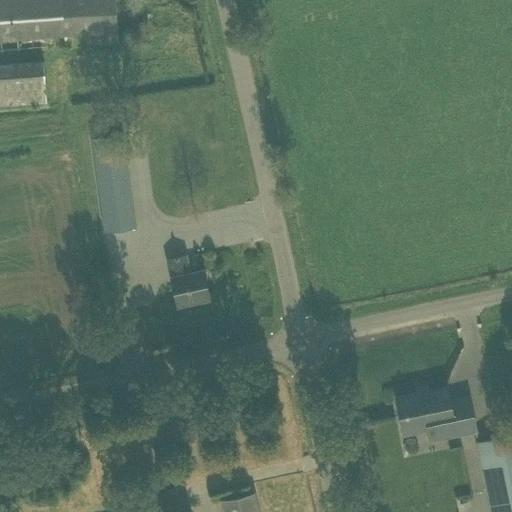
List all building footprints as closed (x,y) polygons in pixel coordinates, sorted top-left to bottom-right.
[(4,0),(5,5),(0,5),(0,50),(86,45),(120,42),(120,39),(117,1),(116,0),(4,0)] [(43,60),(0,63),(0,105),(46,102),(43,60)] [(123,132),(92,136),(104,231),(136,227),(123,132)] [(149,187),(133,189),(139,234),(168,230),(165,206),(152,208),(149,187)] [(185,254),(168,258),(172,275),(170,276),(177,304),(209,296),(203,269),(189,272),(185,254)] [(446,387),(396,397),(403,431),(427,426),(430,440),(459,434),(459,432),(476,429),(469,397),(450,401),(446,387)] [(511,511),(511,435),(477,442),(491,511),(511,511)] [(164,508),(187,505),(185,485),(162,487),(164,508)] [(222,501),(224,511),(257,511),(254,494),(222,501)]
